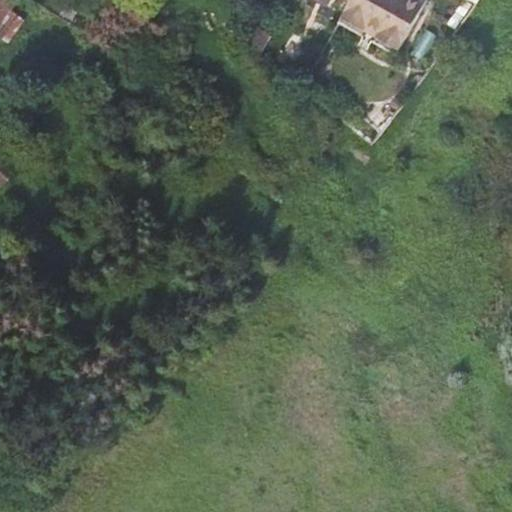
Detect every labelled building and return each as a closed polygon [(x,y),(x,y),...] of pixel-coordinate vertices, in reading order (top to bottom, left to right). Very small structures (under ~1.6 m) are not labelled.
[(22,0),(0,0),(0,36),(30,4),(22,0)] [(78,0),(71,14),(79,19),(82,14),(90,0),(78,0)] [(98,24),(111,1),(110,0),(90,0),(82,14),(98,24)] [(426,0),(350,0),(347,7),(406,39),(426,0)] [(403,45),(406,39),(347,7),(344,13),(403,45)] [(77,33),(82,25),(77,21),(72,30),(77,33)] [(261,51),(268,37),(251,28),(243,41),(261,51)] [(0,182),(7,185),(16,162),(0,155),(0,182)]
